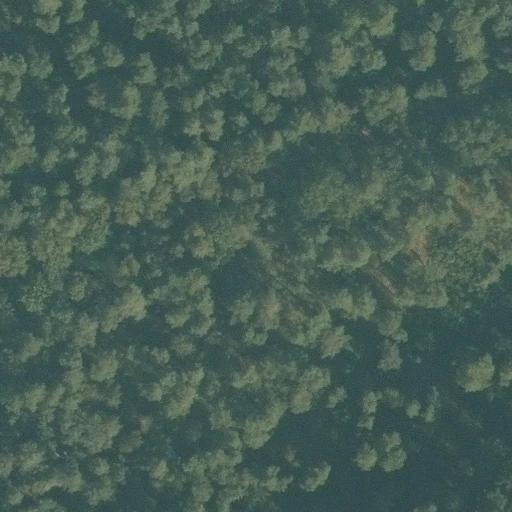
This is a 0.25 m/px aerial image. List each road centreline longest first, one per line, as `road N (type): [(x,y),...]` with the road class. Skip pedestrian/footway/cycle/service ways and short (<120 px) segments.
road 1 (track): [(0,267),(511,75)]
road 2 (track): [(0,336),(224,249)]
road 3 (track): [(342,139),(363,0)]
